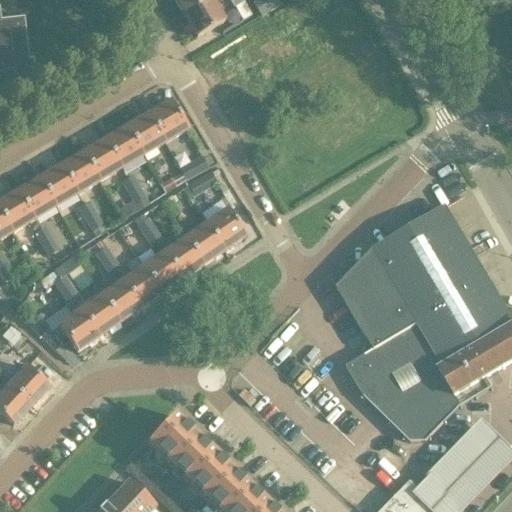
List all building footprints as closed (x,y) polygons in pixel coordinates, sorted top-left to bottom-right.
[(213,1),(212,0),(173,0),(184,18),(213,1)] [(275,0),(264,0),(254,6),(261,18),(280,7),(275,0)] [(213,1),(184,18),(198,40),(227,23),(213,1)] [(243,4),(235,9),(242,22),(251,18),(243,4)] [(0,97),(26,94),(33,87),(30,66),(29,67),(29,68),(25,69),(20,27),(0,29),(0,97)] [(172,105),(149,118),(165,146),(188,133),(172,105)] [(149,118),(127,131),(144,159),(165,146),(149,118)] [(127,131),(106,144),(122,171),(144,159),(127,131)] [(106,144),(84,156),(100,184),(122,171),(106,144)] [(100,184),(84,156),(62,169),(78,197),(100,184)] [(201,159),(178,172),(185,184),(208,170),(201,159)] [(62,169),(40,182),(56,210),(78,197),(62,169)] [(217,186),(211,175),(199,181),(206,193),(217,186)] [(129,199),(141,192),(133,178),(121,185),(129,199)] [(194,200),(206,193),(199,181),(187,188),(188,189),(193,199),(194,200)] [(56,210),(40,182),(18,195),(34,222),(56,210)] [(175,190),(170,183),(170,182),(160,187),(165,196),(175,190)] [(141,192),(129,199),(132,204),(117,213),(122,222),(149,206),(141,192)] [(34,222),(18,195),(0,205),(0,213),(13,235),(34,222)] [(86,225),(97,218),(89,204),(78,210),(86,225)] [(207,226),(225,252),(247,238),(229,211),(207,226)] [(376,253),(337,291),(374,353),(346,369),(365,402),(377,414),(420,454),(444,428),(443,426),(461,407),(481,395),(477,387),(511,366),(511,322),(446,211),(376,253)] [(0,213),(0,242),(13,235),(0,213)] [(97,218),(86,225),(95,239),(106,233),(97,218)] [(144,240),(155,232),(148,221),(136,229),(144,240)] [(225,252),(207,226),(186,240),(204,267),(225,252)] [(40,248),(52,241),(45,230),(34,236),(40,248)] [(155,232),(144,240),(152,251),(163,243),(155,232)] [(186,240),(165,255),(183,281),(204,267),(186,240)] [(59,252),(52,241),(40,248),(47,259),(59,252)] [(99,265),(110,257),(100,243),(89,251),(99,265)] [(0,271),(8,267),(1,255),(0,255),(0,271)] [(183,281),(165,255),(144,269),(162,295),(183,281)] [(55,272),(53,274),(59,282),(64,278),(80,268),(74,261),(74,260),(55,272)] [(113,261),(101,268),(108,279),(117,273),(120,271),(113,261)] [(15,278),(8,267),(0,271),(0,279),(4,285),(15,278)] [(131,278),(123,283),(141,309),(162,295),(144,269),(131,278)] [(41,282),(39,284),(40,286),(44,292),(49,289),(53,286),(59,282),(53,274),(41,282)] [(59,282),(53,286),(60,297),(72,289),(64,278),(59,282)] [(112,291),(102,297),(120,324),(141,309),(123,283),(112,291)] [(72,289),(60,297),(61,297),(68,307),(73,303),(79,299),(72,290),(72,289)] [(102,297),(81,312),(99,338),(120,324),(102,297)] [(71,319),(60,326),(78,353),(99,338),(81,312),(80,313),(74,304),(73,303),(68,307),(64,309),(71,319)] [(9,387),(31,408),(48,389),(26,369),(9,387)] [(31,408),(9,387),(0,396),(0,414),(13,427),(31,408)] [(193,436),(192,435),(191,435),(184,429),(185,428),(182,425),(181,426),(178,423),(179,422),(175,418),(173,420),(173,421),(171,423),(170,423),(160,434),(158,437),(157,436),(152,442),(152,443),(149,446),(149,445),(147,448),(151,452),(151,451),(154,454),(154,455),(157,457),(164,464),(165,465),(193,436)] [(511,450),(482,422),(410,495),(427,511),(465,511),(511,465),(511,450)] [(165,465),(168,468),(169,468),(172,471),(171,471),(174,474),(175,473),(182,480),(181,481),(182,482),(210,452),(209,452),(202,445),(199,442),(199,443),(196,440),(196,439),(193,436),(165,465)] [(182,482),(185,485),(186,484),(189,487),(189,488),(191,490),(192,490),(199,497),(198,497),(200,498),(228,469),(227,468),(226,469),(219,462),(219,461),(217,459),(216,459),(213,456),(210,452),(182,482)] [(124,472),(132,479),(138,473),(130,465),(124,472)] [(200,498),(203,501),(207,504),(206,505),(209,507),(214,511),(219,511),(245,486),(244,485),(243,485),(236,478),(237,478),(234,475),(234,476),(230,473),(231,472),(228,469),(200,498)] [(132,479),(143,489),(149,483),(138,473),(132,479)] [(143,489),(149,495),(155,489),(149,483),(143,489)] [(127,484),(112,501),(123,511),(153,511),(155,510),(127,484)] [(436,511),(408,485),(381,511),(436,511)] [(219,511),(253,511),(262,502),(261,501),(261,502),(254,495),(251,492),(247,489),(248,489),(245,486),(219,511)] [(149,495),(160,506),(166,500),(155,489),(149,495)] [(166,500),(160,506),(166,511),(172,505),(166,500)] [(123,511),(112,501),(100,511),(123,511)] [(271,511),(269,509),(268,509),(265,506),(265,505),(262,502),(253,511),(271,511)]
